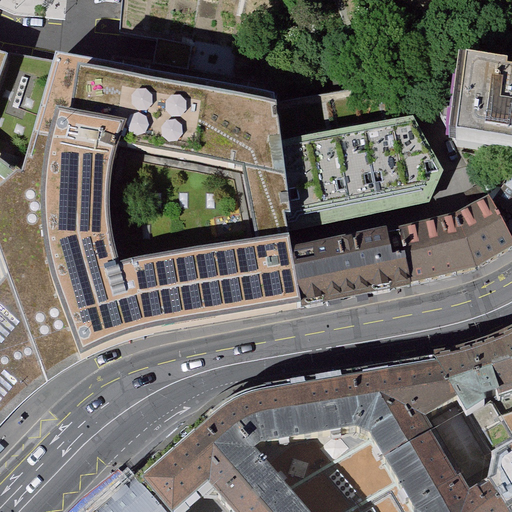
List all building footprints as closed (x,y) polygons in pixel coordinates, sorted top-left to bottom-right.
[(0,432),(12,421),(41,391),(70,370),(73,376),(77,382),(119,361),(165,348),(213,340),(303,322),(302,318),(291,262),(292,232),(440,204),(447,181),(414,125),(285,152),(279,110),(278,103),(186,89),(112,78),(57,66),(25,174),(0,197),(0,272),(5,287),(0,293),(0,84),(6,62),(0,60),(0,432)] [(510,81),(460,78),(454,159),(511,162),(511,86),(510,86),(510,81)] [(392,87),(279,110),(285,152),(414,125),(392,87)] [(511,189),(492,212),(511,249),(511,189)] [(400,240),(412,301),(477,282),(511,257),(511,249),(492,212),(462,226),(400,240)] [(412,301),(400,240),(291,262),(302,318),(303,322),(412,301)] [(500,410),(511,404),(511,341),(478,357),(446,364),(468,403),(479,420),(500,410)] [(138,484),(162,511),(203,511),(221,498),(232,511),(298,511),(254,463),(260,457),(269,455),(359,438),(374,444),(412,511),(456,511),(479,496),(437,425),(468,403),(446,364),(408,372),(378,378),(343,384),(269,398),(239,408),(209,427),(197,437),(138,484)] [(511,511),(511,458),(496,468),(493,488),(507,511),(511,511)] [(162,511),(138,484),(102,511),(162,511)] [(456,511),(507,511),(493,488),(479,496),(456,511)]
